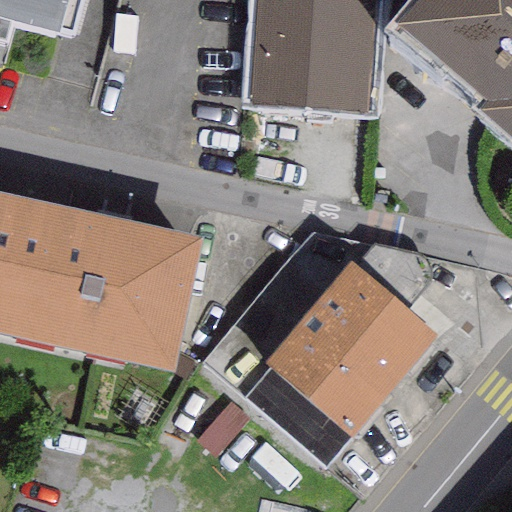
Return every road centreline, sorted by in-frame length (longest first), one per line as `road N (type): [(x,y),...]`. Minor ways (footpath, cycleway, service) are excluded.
road 1 (residential): [(0,171),(511,266)]
road 2 (secondary): [(511,398),(416,511)]
